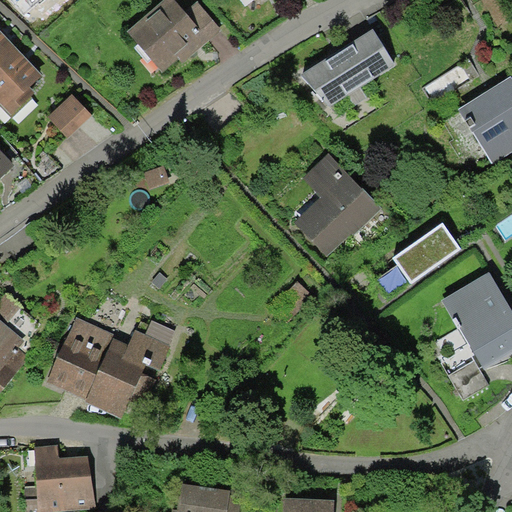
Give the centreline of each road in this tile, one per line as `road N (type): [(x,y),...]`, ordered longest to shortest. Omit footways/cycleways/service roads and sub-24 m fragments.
road 1 (residential): [(355,0),(0,231)]
road 2 (residential): [(108,432),(349,465),(417,464),(507,435)]
